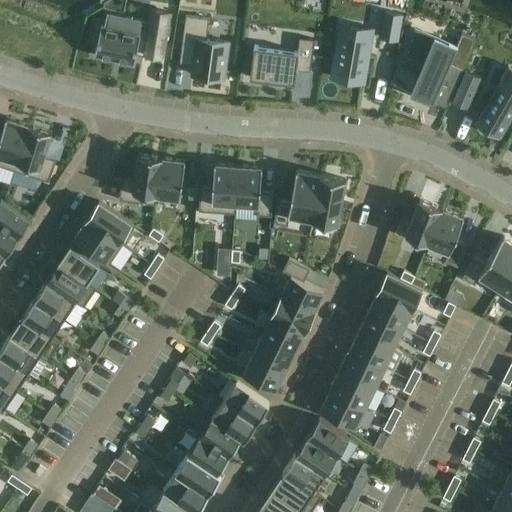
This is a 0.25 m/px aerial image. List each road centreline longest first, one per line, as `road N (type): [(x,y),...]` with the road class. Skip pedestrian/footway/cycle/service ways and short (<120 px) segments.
road 1 (residential): [(231,511),(332,331),(377,209),(389,143)]
road 2 (residential): [(389,143),(111,111)]
road 3 (residential): [(0,297),(102,142),(111,111)]
road 4 (residential): [(511,201),(389,143)]
